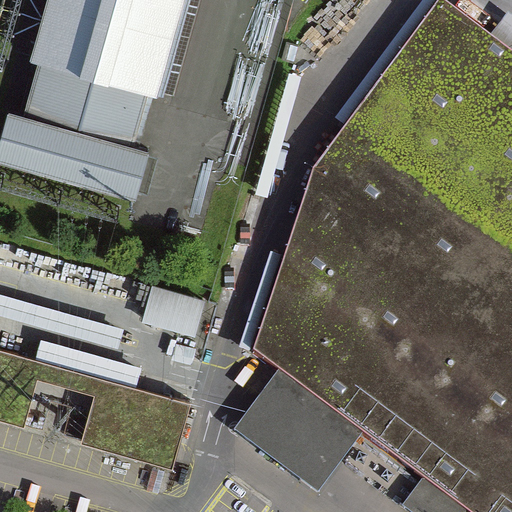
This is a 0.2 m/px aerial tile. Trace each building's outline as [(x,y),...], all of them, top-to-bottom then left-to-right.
[(7,104),(0,130),(0,154),(134,191),(147,144),(131,139),(145,88),(155,91),(180,0),(45,0),(31,53),(39,56),(25,109),(7,104)] [(319,493),(364,434),(468,511),(511,511),(511,11),(509,9),(491,32),(447,0),(437,0),(312,166),(253,352),(278,370),(233,428),(319,493)] [(198,329),(207,293),(153,279),(143,315),(198,329)] [(176,344),(172,360),(192,365),(196,350),(176,344)] [(0,352),(0,419),(24,427),(37,380),(96,396),(83,444),(171,468),(189,405),(0,352)] [(72,406),(67,436),(80,438),(86,408),(72,406)]
